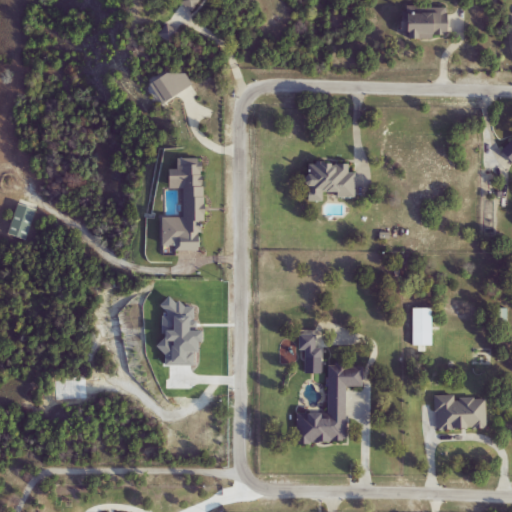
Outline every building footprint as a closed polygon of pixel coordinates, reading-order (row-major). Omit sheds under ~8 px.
[(203,0),(198,12),(183,4),(185,0),(203,0)] [(410,10),(451,9),(452,38),(411,40),(410,10)] [(353,165),(353,173),(359,173),(358,197),(327,196),(326,203),(312,202),(313,164),(353,165)] [(321,334),(323,364),(305,366),(302,336),(321,334)] [(331,364),(365,365),(365,387),(350,387),(349,444),(299,444),(299,414),(330,414),(331,364)] [(437,430),(437,397),(489,397),(489,430),(437,430)]
